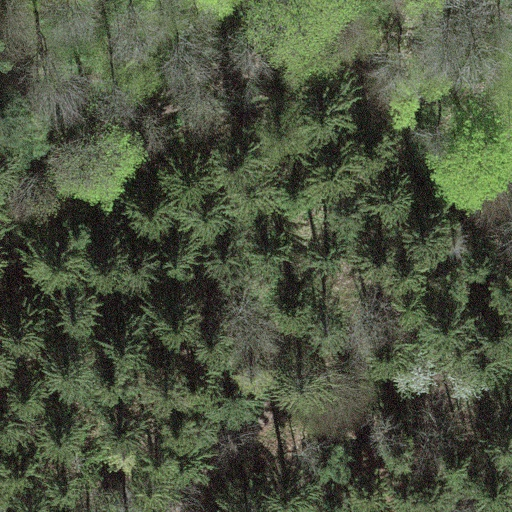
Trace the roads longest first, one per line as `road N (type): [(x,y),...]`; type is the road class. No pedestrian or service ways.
road 1 (track): [(392,0),(337,37),(123,121),(71,154),(0,232)]
road 2 (track): [(168,511),(236,433),(285,398),(348,375),(511,376)]
